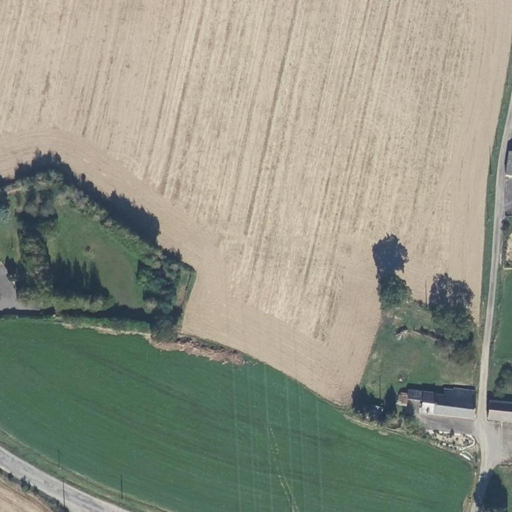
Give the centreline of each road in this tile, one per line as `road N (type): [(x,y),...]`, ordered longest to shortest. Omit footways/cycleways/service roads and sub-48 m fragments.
road 1 (residential): [(473,511),(511,111)]
road 2 (tertiary): [(107,511),(0,458)]
